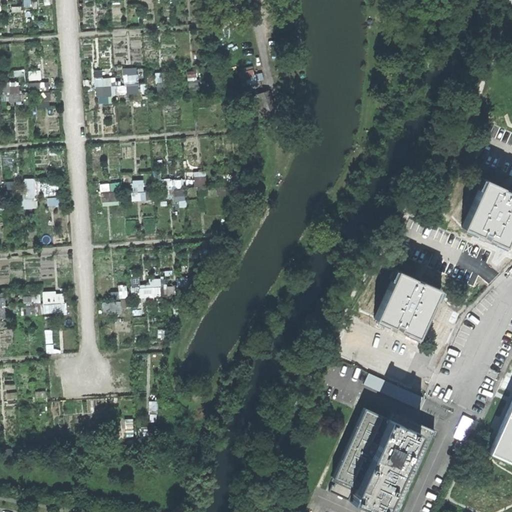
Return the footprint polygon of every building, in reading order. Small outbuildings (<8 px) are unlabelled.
[(210,36),(217,35),(216,23),(209,23),(210,36)] [(241,61),(250,59),(248,52),(239,54),(241,61)] [(112,76),(93,78),(95,101),(141,97),(138,67),(123,68),(125,84),(113,85),(112,76)] [(241,84),(253,81),(250,69),(237,71),(241,84)] [(21,106),(20,81),(4,82),(5,107),(21,106)] [(51,104),(50,81),(31,82),(32,106),(51,104)] [(267,90),(262,92),(270,115),(275,113),(267,90)] [(252,95),(260,119),(270,115),(262,92),(252,95)] [(244,127),(250,124),(240,106),(233,110),(244,127)] [(35,198),(34,178),(24,178),(24,198),(35,198)] [(144,190),(143,179),(132,180),(133,201),(152,199),(151,190),(144,190)] [(462,226),(505,245),(511,229),(511,191),(483,179),(462,226)] [(103,205),(117,204),(115,183),(101,184),(103,205)] [(375,319),(417,338),(428,313),(439,289),(397,270),(375,319)] [(143,297),(167,295),(166,278),(149,279),(150,288),(143,289),(143,297)] [(43,292),(44,303),(64,301),(63,290),(43,292)] [(369,373),(364,383),(417,407),(421,398),(369,373)] [(350,501),(374,511),(395,511),(433,430),(420,424),(390,411),(387,418),(363,407),(332,476),(336,478),(333,484),(332,484),(329,490),(347,499),(353,486),(356,487),(350,501)] [(511,463),(511,417),(506,414),(496,438),(489,453),(511,463)] [(463,415),(453,436),(465,441),(474,419),(463,415)]
